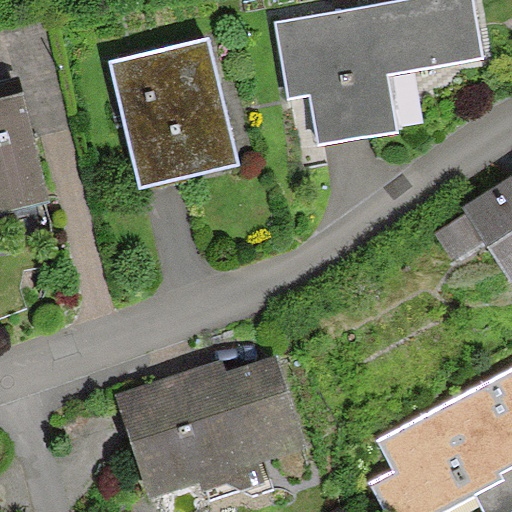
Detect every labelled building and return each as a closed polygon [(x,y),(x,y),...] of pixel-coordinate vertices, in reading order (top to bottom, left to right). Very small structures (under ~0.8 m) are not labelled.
[(484,64),(472,0),(447,0),(279,28),(291,101),(312,98),(321,147),(402,133),(392,79),(484,64)] [(220,90),(209,43),(110,67),(140,193),(239,170),(220,90)] [(0,213),(49,202),(19,77),(0,81),(0,213)] [(468,218),(435,239),(453,266),(483,246),(511,290),(511,180),(464,212),(468,218)] [(199,372),(119,400),(155,503),(203,486),(209,504),(238,495),(252,501),(277,492),(269,467),(312,451),(278,357),(229,375),(224,363),(199,372)] [(511,511),(511,373),(472,395),(378,443),(393,472),(371,484),(385,511),(448,511),(477,497),(484,511),(511,511)]
